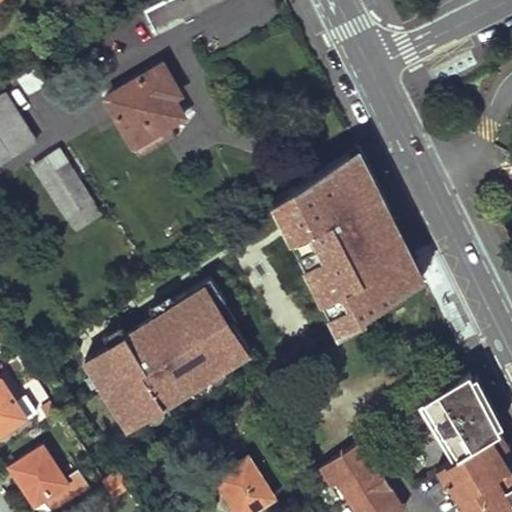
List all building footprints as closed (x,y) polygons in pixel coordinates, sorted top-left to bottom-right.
[(164,0),(146,9),(158,31),(217,0),(164,0)] [(163,63),(105,96),(132,145),(169,123),(184,115),(172,96),(180,92),(163,63)] [(37,66),(17,78),(29,97),(34,93),(39,89),(49,84),(37,66)] [(8,92),(0,97),(0,162),(37,138),(8,92)] [(169,123),(132,145),(140,156),(177,135),(169,123)] [(373,174),(358,144),(273,198),(342,333),(369,316),(367,313),(374,309),(392,298),(424,277),(373,174)] [(60,149),(35,165),(55,197),(75,229),(100,213),(60,149)] [(239,265),(206,287),(241,343),(257,334),(267,350),(287,337),(278,320),(296,309),(281,286),(282,283),(283,277),(281,270),(278,265),(274,261),(268,259),(260,262),(254,266),(250,272),(247,278),(239,265)] [(48,370),(37,351),(29,355),(41,375),(48,370)] [(217,354),(194,369),(217,403),(239,389),(239,386),(250,380),(235,353),(222,360),(217,354)] [(472,370),(426,397),(459,453),(501,430),(492,413),(472,370)] [(1,379),(0,379),(0,432),(25,416),(1,379)] [(501,430),(459,453),(437,467),(446,483),(451,481),(469,511),(511,511),(511,474),(508,468),(511,466),(511,465),(502,450),(511,445),(501,430)] [(385,474),(364,440),(321,466),(349,511),(399,511),(407,508),(385,474)] [(42,444),(11,465),(24,486),(35,502),(67,481),(42,444)] [(248,457),(215,477),(237,511),(249,511),(273,497),(248,457)]
